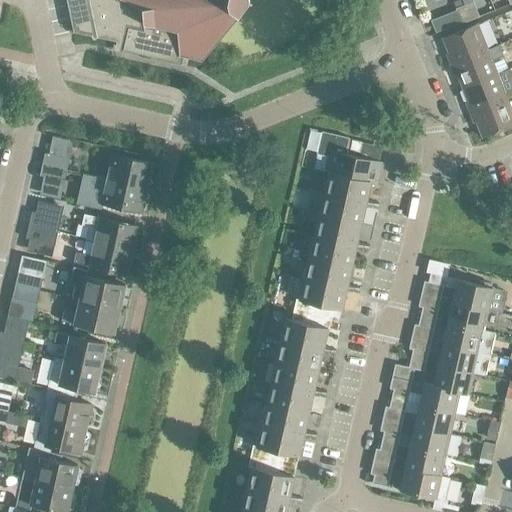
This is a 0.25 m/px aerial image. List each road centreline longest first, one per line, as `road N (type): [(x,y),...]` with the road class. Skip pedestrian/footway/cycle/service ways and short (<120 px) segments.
road 1 (residential): [(409,60),(217,134),(56,104)]
road 2 (residential): [(358,489),(355,452),(437,155)]
road 3 (unclassified): [(56,104),(29,120),(0,250)]
